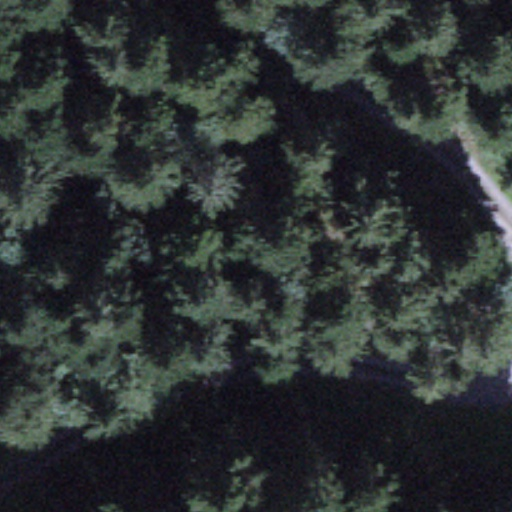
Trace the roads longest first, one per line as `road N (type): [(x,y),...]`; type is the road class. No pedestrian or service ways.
road 1 (track): [(0,481),(135,405),(237,366),(331,364),(511,392)]
road 2 (track): [(511,205),(310,61),(243,0)]
